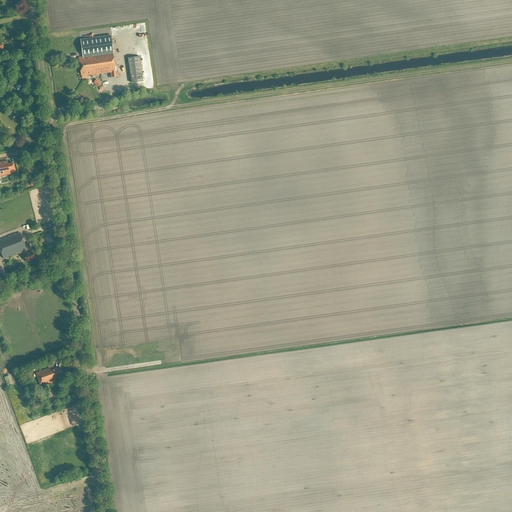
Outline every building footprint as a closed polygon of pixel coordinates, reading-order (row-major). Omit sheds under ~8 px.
[(83,58),(79,58),(81,76),(87,75),(87,76),(112,73),(113,78),(117,77),(111,36),(81,40),(83,58)] [(139,56),(128,58),(132,84),(143,82),(142,73),(139,56)] [(98,79),(94,82),(99,87),(102,83),(98,79)] [(10,173),(15,172),(14,163),(8,165),(7,161),(0,162),(0,176),(10,175),(10,173)] [(20,233),(0,240),(0,250),(3,259),(22,252),(24,255),(23,255),(26,262),(35,259),(32,252),(27,254),(26,250),(20,233)] [(57,378),(62,376),(59,368),(54,370),(53,367),(35,373),(40,386),(54,381),(54,380),(57,379),(57,378)] [(13,385),(12,383),(12,382),(10,376),(4,378),(7,384),(8,387),(13,385)] [(68,386),(65,387),(63,388),(64,393),(67,392),(70,391),(71,392),(74,391),(71,385),(68,386)]
